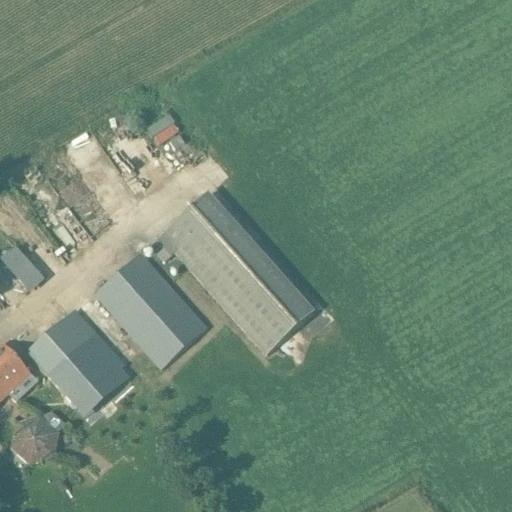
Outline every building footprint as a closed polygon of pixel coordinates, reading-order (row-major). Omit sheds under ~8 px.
[(150,138),(172,128),(168,118),(145,129),(150,138)] [(315,315),(209,197),(150,250),(165,266),(174,258),(265,360),(315,315)] [(0,262),(26,289),(38,277),(11,249),(0,259),(0,262)] [(163,373),(169,367),(178,358),(191,347),(200,339),(208,332),(142,256),(95,297),(163,373)] [(122,372),(72,317),(27,357),(77,412),(122,372)] [(0,405),(31,378),(2,346),(0,348),(0,405)] [(17,429),(12,453),(30,469),(53,461),(58,438),(65,430),(57,422),(49,430),(40,421),(17,429)]
